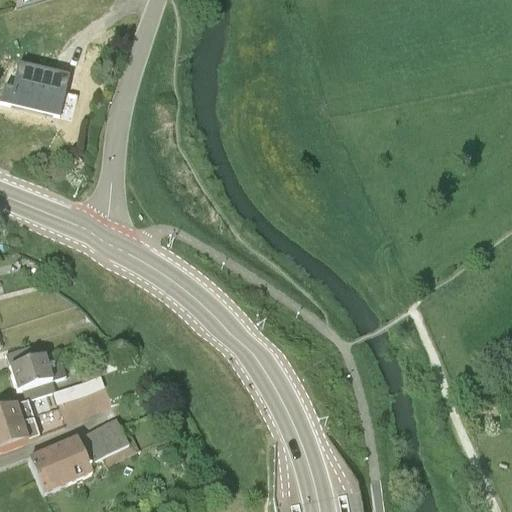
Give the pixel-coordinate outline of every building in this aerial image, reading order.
[(66,81),(16,70),(6,111),(56,123),(62,98),(66,81)] [(62,98),(56,123),(68,126),(74,101),(62,98)] [(9,256),(0,258),(0,269),(12,266),(9,256)] [(3,358),(8,372),(33,363),(29,350),(3,358)] [(8,372),(7,372),(14,396),(20,394),(24,405),(54,394),(50,385),(64,380),(56,356),(33,363),(8,372)] [(80,386),(114,374),(112,364),(101,368),(100,365),(76,373),(80,386)] [(98,382),(50,396),(54,409),(102,394),(98,382)] [(0,413),(0,454),(37,440),(25,405),(0,413)] [(114,427),(26,464),(41,499),(89,479),(86,472),(99,465),(103,473),(137,457),(127,436),(120,440),(114,427)]
